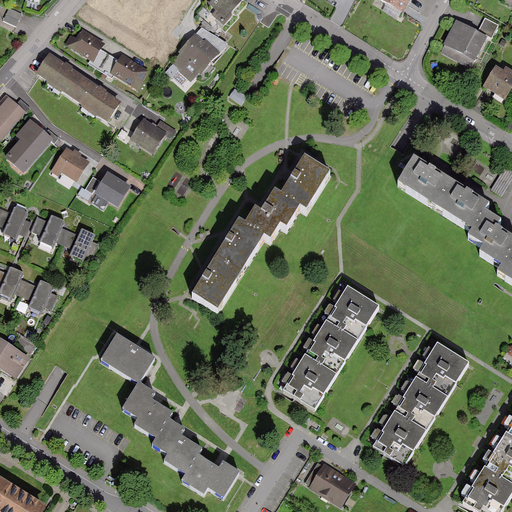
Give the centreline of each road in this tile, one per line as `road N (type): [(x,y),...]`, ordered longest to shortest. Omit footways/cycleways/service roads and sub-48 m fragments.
road 1 (residential): [(246,511),(295,434),(418,511)]
road 2 (tertiary): [(128,511),(0,434)]
road 3 (residential): [(281,0),(404,76)]
road 4 (residential): [(404,76),(511,145)]
